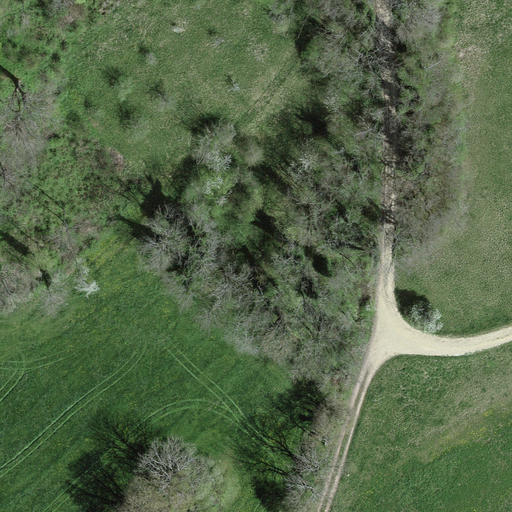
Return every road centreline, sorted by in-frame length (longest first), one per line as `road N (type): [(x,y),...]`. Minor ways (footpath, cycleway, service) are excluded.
road 1 (track): [(511,331),(445,351),(417,350),(393,335),(381,310),(381,0)]
road 2 (track): [(393,335),(371,359),(316,511)]
